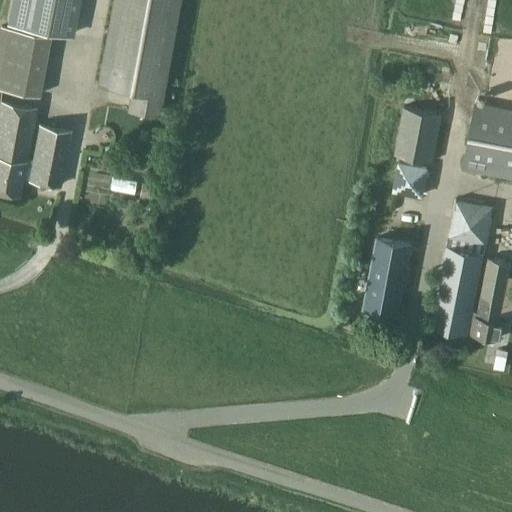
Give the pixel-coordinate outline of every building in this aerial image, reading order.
[(12,0),(8,21),(70,33),(76,0),(12,0)] [(157,114),(178,0),(114,0),(98,84),(131,90),(128,108),(157,114)] [(0,89),(2,89),(39,97),(51,35),(0,23),(0,89)] [(29,177),(61,183),(72,128),(40,122),(33,156),(27,155),(37,105),(1,98),(0,101),(0,188),(21,192),(24,175),(29,176),(29,177)] [(462,167),(511,176),(511,106),(475,99),(462,167)] [(395,153),(432,160),(441,112),(405,105),(395,153)] [(400,157),(393,186),(423,193),(430,164),(400,157)] [(136,188),(137,177),(115,174),(114,184),(136,188)] [(141,181),(137,205),(148,207),(153,183),(141,181)] [(500,313),(511,315),(511,309),(511,274),(508,274),(511,259),(489,255),(479,309),(473,308),(484,251),(480,251),(482,241),(487,242),(494,204),(456,197),(449,235),(450,235),(433,323),(501,337),(504,318),(500,318),(500,313)] [(365,307),(397,313),(402,284),(405,284),(409,263),(406,263),(410,243),(378,237),(365,307)]
